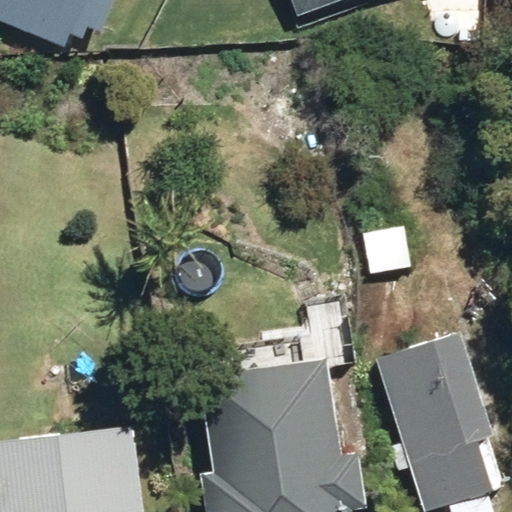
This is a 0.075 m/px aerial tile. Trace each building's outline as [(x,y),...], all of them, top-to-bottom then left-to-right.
[(0,0),(0,26),(53,48),(58,34),(70,39),(75,27),(86,32),(98,0),(0,0)] [(349,233),(353,270),(396,267),(392,228),(349,233)] [(412,511),(436,504),(438,511),(474,511),(479,511),(457,441),(472,437),(441,335),(364,359),(410,511),(412,511)] [(188,475),(194,511),(332,511),(333,511),(348,508),(334,421),(254,434),(256,439),(195,448),(198,473),(188,475)] [(0,511),(125,511),(113,423),(0,439),(0,511)]
